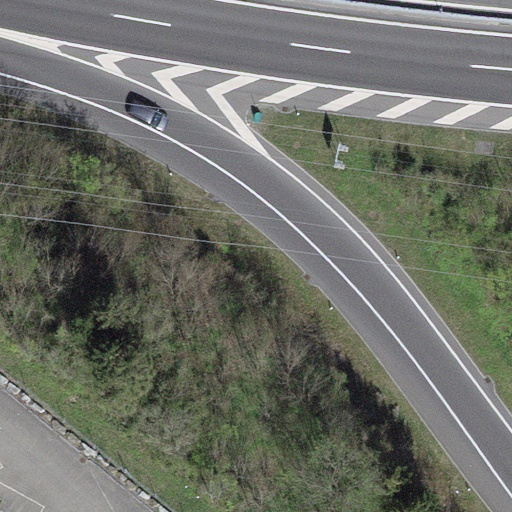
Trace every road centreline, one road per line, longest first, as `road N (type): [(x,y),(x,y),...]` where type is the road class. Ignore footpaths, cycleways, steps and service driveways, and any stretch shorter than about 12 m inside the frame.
road 1 (motorway): [(0,54),(185,128),(292,202),(366,273),(511,467)]
road 2 (motorway): [(24,0),(320,51),(511,71)]
